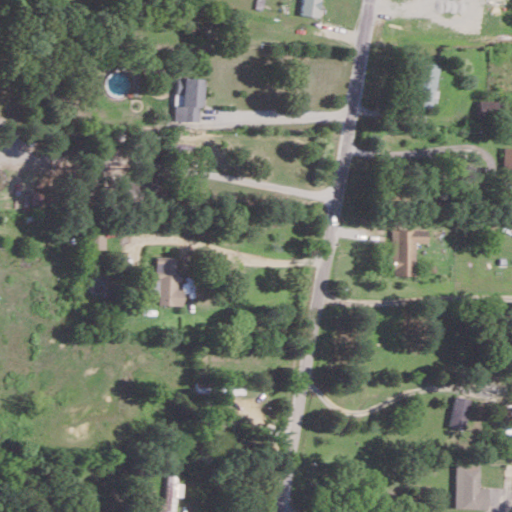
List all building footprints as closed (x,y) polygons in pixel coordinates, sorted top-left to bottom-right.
[(318,0),(299,0),(298,13),(316,16),(318,0)] [(438,64),(417,60),(410,102),(430,106),(438,64)] [(172,119),(200,120),(201,77),(179,76),(179,82),(175,82),(175,89),(179,89),(179,104),(172,104),(172,119)] [(494,118),(495,99),(476,99),(475,118),(494,118)] [(511,179),(511,146),(502,146),(501,179),(511,179)] [(413,241),(425,242),(425,228),(390,227),(389,274),(412,274),(413,241)] [(85,248),(101,247),(101,230),(85,230),(85,248)] [(175,256),(154,255),(153,276),(145,276),(144,294),(157,294),(156,303),(177,304),(178,274),(174,274),(175,256)] [(469,397),(452,395),(448,426),(465,428),(469,397)] [(486,508),(486,487),(476,486),(477,461),(453,460),(451,506),(486,508)] [(172,511),(173,495),(180,495),(180,482),(174,482),(174,474),(164,473),(163,501),(146,500),(145,511),(172,511)]
